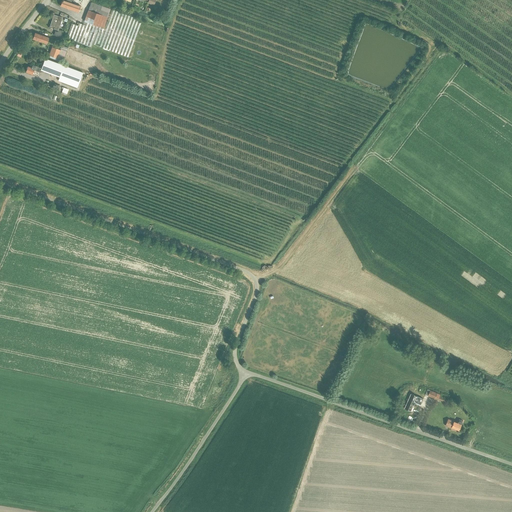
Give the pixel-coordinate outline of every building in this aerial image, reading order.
[(62,0),(61,0),(60,6),(77,12),(79,6),(70,2),(70,0),(66,0),(66,1),(62,0)] [(91,2),(84,21),(85,21),(104,29),(111,10),(91,2)] [(72,24),(66,38),(91,47),(92,43),(128,57),(142,20),(112,9),(111,10),(104,29),(85,21),(83,25),(79,23),(78,26),(72,24)] [(54,15),(49,27),(58,30),(62,18),(54,15)] [(48,38),(34,33),(32,39),(46,44),(48,38)] [(57,58),(60,50),(52,47),(49,55),(57,58)] [(57,58),(56,60),(62,62),(66,51),(61,49),(60,50),(57,58)] [(83,72),(45,58),(43,64),(40,70),(59,77),(58,81),(77,88),(83,72)] [(28,66),(26,72),(32,74),(34,70),(38,72),(39,69),(40,70),(43,64),(41,63),(40,67),(32,65),(31,68),(28,66)] [(435,398),(446,402),(447,399),(439,396),(440,394),(427,389),(425,394),(435,398)] [(411,393),(405,408),(412,411),(415,402),(420,405),(423,399),(411,393)] [(459,430),(462,424),(461,424),(463,420),(459,419),(458,422),(448,418),(446,425),(452,427),(459,430)]
